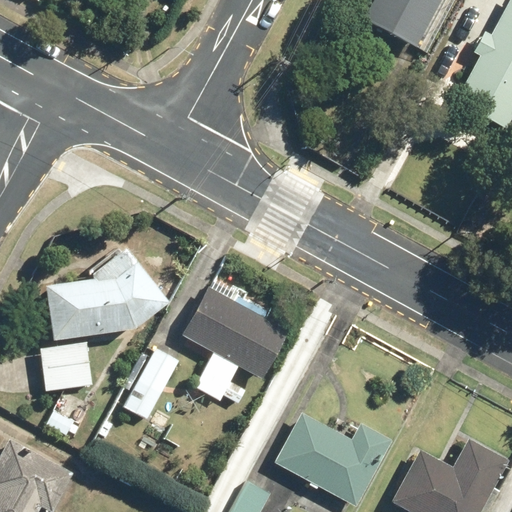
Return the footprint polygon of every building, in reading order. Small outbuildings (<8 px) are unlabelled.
[(372,0),(363,19),(425,53),(453,0),(372,0)] [(479,56),(454,102),(505,128),(511,115),(511,0),(508,0),(490,35),(484,32),(473,53),(479,56)] [(112,279),(43,285),(51,340),(133,328),(167,302),(134,262),(112,279)] [(233,301),(207,287),(180,335),(212,352),(194,386),(219,400),(238,366),(261,379),(287,331),(263,318),(266,312),(236,296),(233,301)] [(86,343),(39,349),(44,391),(91,384),(86,343)] [(178,361),(155,349),(123,407),(146,419),(178,361)] [(59,398),(46,426),(79,443),(93,415),(59,398)] [(355,506),(391,440),(359,423),(350,440),(300,413),(273,462),(355,506)] [(50,511),(72,473),(8,438),(0,452),(0,511),(36,511),(40,506),(50,511)] [(418,449),(390,501),(409,511),(479,511),(508,460),(467,438),(452,467),(418,449)] [(259,511),(270,493),(247,480),(229,511),(259,511)]
